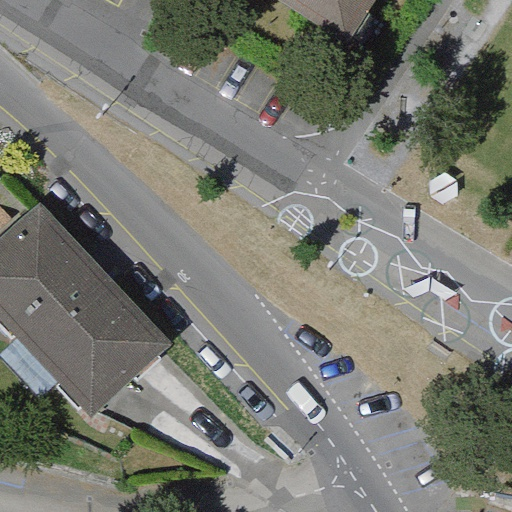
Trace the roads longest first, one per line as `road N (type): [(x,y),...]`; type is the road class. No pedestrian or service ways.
road 1 (residential): [(0,80),(194,270),(377,508)]
road 2 (residential): [(8,0),(229,143)]
